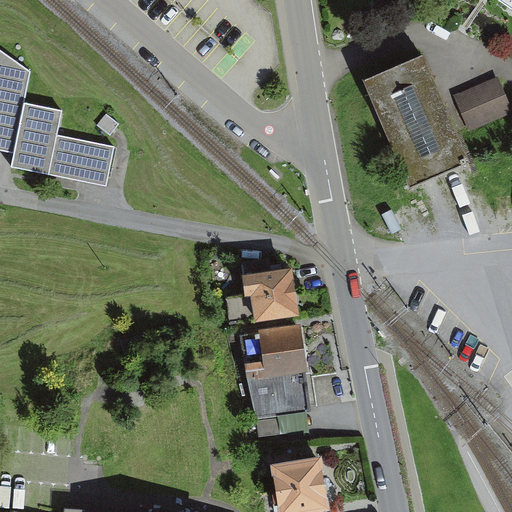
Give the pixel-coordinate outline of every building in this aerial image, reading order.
[(30,72),(0,50),(0,150),(14,152),(24,104),(30,72)] [(423,65),(370,89),(410,178),(463,154),(423,65)] [(486,76),(450,91),(463,122),(499,107),(486,76)] [(107,188),(115,147),(57,135),(61,111),(24,104),(14,152),(11,168),(107,188)] [(118,125),(107,115),(98,126),(109,135),(114,130),(118,125)] [(297,275),(248,281),(253,327),(303,321),(297,275)] [(304,331),(265,335),(262,363),(249,364),(257,420),(315,409),(304,331)] [(329,511),(324,464),(273,470),(278,511),(329,511)]
